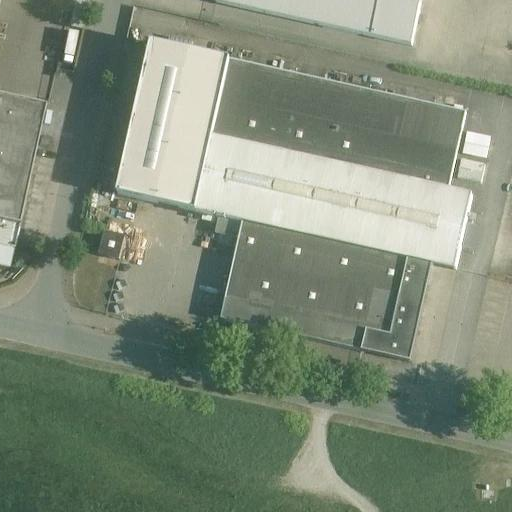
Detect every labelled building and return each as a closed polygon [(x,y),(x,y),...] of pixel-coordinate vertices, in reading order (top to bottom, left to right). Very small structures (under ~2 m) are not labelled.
[(422,0),(216,0),(215,5),(412,48),(422,0)] [(230,62),(152,45),(118,197),(196,214),(230,62)] [(466,115),(230,62),(196,214),(219,220),(216,236),(239,241),(221,322),(362,354),(384,256),(433,267),(456,272),(473,198),(449,193),(466,115)] [(0,223),(19,228),(45,109),(0,98),(0,223)] [(466,133),(464,154),(488,156),(490,136),(466,133)] [(19,228),(0,223),(0,268),(9,271),(13,251),(19,228)] [(124,239),(104,235),(99,258),(119,263),(124,239)] [(433,267),(384,256),(362,354),(411,365),(433,267)]
